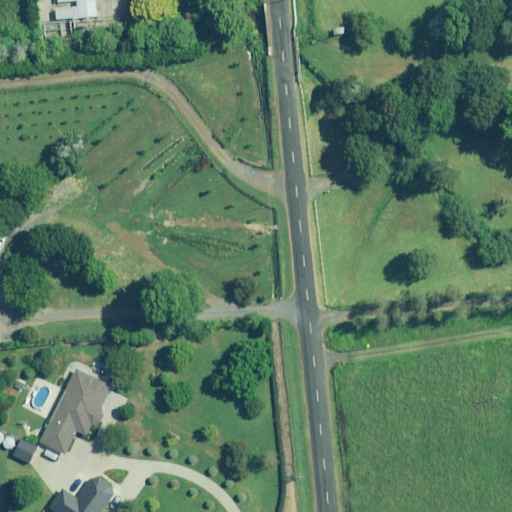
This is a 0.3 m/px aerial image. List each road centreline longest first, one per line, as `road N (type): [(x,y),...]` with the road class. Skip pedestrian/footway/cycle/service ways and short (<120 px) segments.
road 1 (unclassified): [(326,511),(275,0)]
road 2 (track): [(0,79),(148,71),(173,92),(214,152),(239,172),(294,191)]
